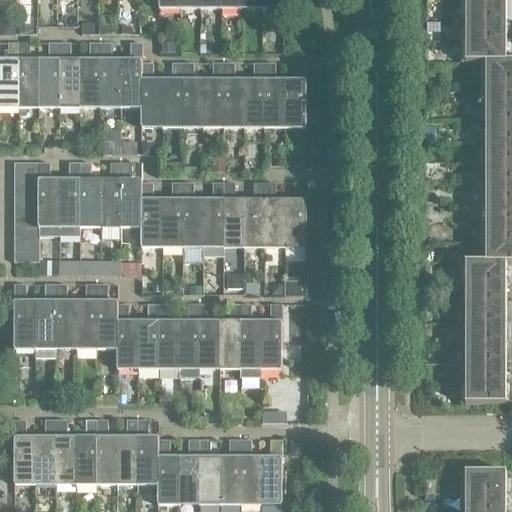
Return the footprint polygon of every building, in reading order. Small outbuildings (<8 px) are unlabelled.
[(159,0),(160,11),(181,11),(181,0),(159,0)] [(202,11),(201,0),(181,0),(181,11),(202,11)] [(201,0),(202,11),(222,11),(222,0),(201,0)] [(242,11),(242,0),(222,0),(222,11),(242,11)] [(242,0),(242,11),(263,11),(262,0),(242,0)] [(284,11),(284,0),(262,0),(263,11),(284,11)] [(508,26),(508,6),(466,6),(466,26),(508,26)] [(16,25),(3,25),(3,38),(16,38),(16,25)] [(153,27),(149,30),(149,35),(160,35),(160,26),(153,27)] [(508,46),(508,26),(466,26),(466,46),(508,46)] [(20,27),(20,37),(30,37),(30,28),(20,27)] [(95,27),(83,27),(83,38),(95,37),(95,27)] [(107,27),(107,37),(117,37),(117,28),(107,27)] [(132,29),(118,29),(118,38),(132,38),(132,29)] [(176,46),(162,46),(162,56),(176,55),(176,46)] [(508,66),(508,46),(466,46),(466,67),(486,67),(486,66),(508,66)] [(0,110),(20,110),(20,47),(9,47),(9,66),(0,65),(0,110)] [(20,110),(40,110),(40,66),(31,66),(31,47),(20,47),(20,110)] [(61,110),(61,47),(50,47),(50,66),(40,66),(40,110),(61,110)] [(61,110),(81,111),(81,66),(72,66),(72,47),(61,47),(61,110)] [(102,111),(102,47),(91,47),(91,66),(81,66),(81,111),(102,111)] [(102,111),(122,111),(122,66),(113,66),(113,47),(102,47),(102,111)] [(142,67),(143,67),(143,47),(132,47),(131,66),(122,66),(122,111),(142,111),(142,67)] [(511,65),(508,66),(486,66),(486,67),(486,85),(511,85),(511,65)] [(142,131),(164,131),(164,86),(154,86),(154,67),(143,67),(142,67),(142,111),(142,131)] [(184,131),(184,67),(173,67),(173,86),(164,86),(164,131),(184,131)] [(184,131),(205,131),(205,86),(195,86),(196,67),(184,67),(184,131)] [(225,131),(225,67),(214,67),(214,86),(205,86),(205,131),(225,131)] [(225,131),(245,131),(245,86),(236,86),(236,67),(225,67),(225,131)] [(266,131),(266,67),(254,68),(254,86),(245,86),(245,131),(266,131)] [(266,131),(286,131),(286,86),(277,86),(277,67),(266,67),(266,131)] [(308,131),(308,67),(296,67),(296,86),(286,86),(286,131),(308,131)] [(511,105),(511,85),(486,85),(486,106),(511,105)] [(511,125),(511,105),(486,106),(487,126),(511,125)] [(511,145),(511,125),(487,126),(487,146),(511,145)] [(511,166),(511,145),(487,146),(487,166),(511,166)] [(122,158),(122,146),(103,146),(103,158),(122,158)] [(138,146),(122,146),(122,158),(138,158),(138,146)] [(155,146),(143,146),(143,159),(155,159),(155,146)] [(40,147),(30,148),(30,156),(40,156),(40,147)] [(302,157),(302,170),(314,170),(314,157),(302,157)] [(213,158),(213,175),(226,175),(226,159),(213,158)] [(166,166),(166,178),(182,178),(182,166),(166,166)] [(511,186),(511,166),(487,166),(487,186),(511,186)] [(40,180),(40,167),(15,168),(15,180),(40,180)] [(40,239),(61,239),(61,186),(51,186),(51,167),(40,167),(40,180),(40,192),(40,205),(40,217),(40,229),(40,230),(40,239)] [(82,230),(82,167),(70,167),(70,186),(61,186),(61,239),(82,239),(82,230)] [(82,230),(102,230),(102,186),(93,186),(93,167),(82,167),(82,230)] [(123,230),(123,167),(112,167),(112,186),(102,186),(102,230),(123,230)] [(123,230),(142,230),(142,187),(142,186),(133,186),(134,167),(123,167),(123,230)] [(40,192),(40,180),(15,180),(15,192),(40,192)] [(307,250),(307,186),(296,186),(296,205),(287,205),(287,250),(307,250)] [(511,206),(511,186),(487,186),(487,207),(511,206)] [(164,250),(164,206),(155,206),(155,187),(143,187),(142,187),(142,230),(142,250),(164,250)] [(184,250),(184,187),(174,187),(173,206),(164,206),(164,250),(184,250)] [(184,250),(205,250),(205,206),(195,206),(195,187),(184,187),(184,250)] [(225,260),(225,250),(225,187),(214,187),(214,206),(205,206),(205,250),(205,260),(225,260)] [(225,250),(246,250),(246,205),(236,205),(236,187),(225,187),(225,250)] [(266,250),(266,187),(255,187),(255,205),(246,205),(246,250),(266,250)] [(266,250),(287,250),(287,205),(277,205),(277,187),(266,187),(266,250)] [(40,205),(40,192),(15,192),(15,204),(40,205)] [(40,217),(40,205),(15,204),(15,217),(40,217)] [(511,226),(511,206),(487,207),(487,227),(511,226)] [(40,229),(40,217),(15,217),(15,229),(40,229)] [(511,246),(511,226),(487,227),(487,247),(511,246)] [(40,241),(40,239),(40,230),(40,229),(15,229),(15,241),(40,241)] [(40,254),(40,241),(15,241),(15,254),(40,254)] [(511,267),(511,246),(487,247),(487,266),(487,267),(508,267),(508,268),(511,267)] [(40,266),(40,254),(15,254),(15,265),(15,266),(40,266)] [(143,278),(143,262),(48,261),(48,276),(143,278)] [(508,287),(508,268),(508,267),(487,267),(487,266),(467,266),(467,287),(508,287)] [(244,279),(227,279),(227,292),(244,292),(244,279)] [(276,287),(272,291),(272,298),(283,298),(283,287),(276,287)] [(508,307),(508,287),(467,287),(467,307),(508,307)] [(15,352),(37,352),(37,307),(27,307),(27,288),(15,288),(15,352)] [(57,362),(57,352),(57,288),(47,288),(47,307),(37,307),(37,352),(37,362),(57,362)] [(57,352),(78,352),(78,307),(68,307),(68,288),(57,288),(57,352)] [(98,352),(98,288),(87,288),(87,307),(78,307),(78,352),(98,352)] [(98,352),(118,352),(118,308),(118,307),(109,307),(109,288),(98,288),(98,352)] [(204,289),(191,289),(191,298),(204,298),(204,289)] [(508,327),(508,307),(467,307),(467,327),(508,327)] [(140,372),(140,327),(131,327),(131,308),(118,308),(118,352),(118,373),(140,372)] [(160,372),(160,308),(149,308),(149,327),(140,327),(140,372),(160,372)] [(160,372),(182,372),(181,327),(172,327),(172,308),(160,308),(160,372)] [(201,381),(201,372),(201,308),(190,308),(190,327),(181,327),(182,372),(182,382),(201,381)] [(201,372),(222,372),(222,327),(212,327),(212,308),(201,308),(201,372)] [(242,372),(242,308),(230,308),(230,327),(222,327),(222,372),(242,372)] [(263,381),(263,372),(262,327),(253,327),(253,308),(242,308),(242,372),(242,381),(263,381)] [(284,372),(284,308),(272,308),(272,327),(262,327),(263,372),(284,372)] [(508,347),(508,327),(467,327),(467,348),(508,347)] [(509,368),(508,347),(467,348),(467,368),(509,368)] [(509,388),(509,368),(467,368),(467,388),(509,388)] [(509,408),(509,388),(467,388),(467,408),(509,408)] [(56,397),(45,397),(45,407),(56,407),(56,397)] [(240,403),(221,403),(222,427),(241,426),(240,403)] [(263,415),(263,427),(275,427),(275,415),(263,415)] [(203,418),(203,427),(212,427),(212,419),(203,418)] [(57,488),(57,424),(46,424),(46,443),(36,443),(37,489),(57,488)] [(57,488),(78,488),(77,443),(68,443),(68,424),(57,424),(57,488)] [(98,488),(98,424),(87,424),(87,443),(77,443),(78,488),(98,488)] [(98,488),(118,488),(118,443),(109,443),(109,424),(98,424),(98,488)] [(139,488),(138,424),(127,424),(127,443),(118,443),(118,488),(139,488)] [(139,488),(159,488),(158,444),(158,443),(150,443),(150,424),(138,424),(139,488)] [(16,489),(37,489),(36,443),(27,443),(27,425),(15,425),(16,489)] [(283,507),(283,443),(271,443),(271,462),(262,462),(262,507),(283,507)] [(180,507),(180,463),(171,463),(171,444),(158,444),(159,488),(159,507),(180,507)] [(200,507),(200,444),(189,444),(189,463),(180,463),(180,507),(200,507)] [(200,507),(221,507),(221,463),(211,463),(211,444),(200,444),(200,507)] [(241,507),(241,444),(230,444),(230,462),(221,463),(221,507),(241,507)] [(241,507),(262,507),(262,462),(252,462),(252,444),(241,444),(241,507)] [(291,445),(291,461),(308,461),(308,445),(291,445)] [(465,477),(465,497),(507,496),(507,476),(465,477)] [(435,482),(425,483),(426,498),(435,497),(435,482)] [(506,511),(507,496),(465,497),(465,511),(506,511)]
